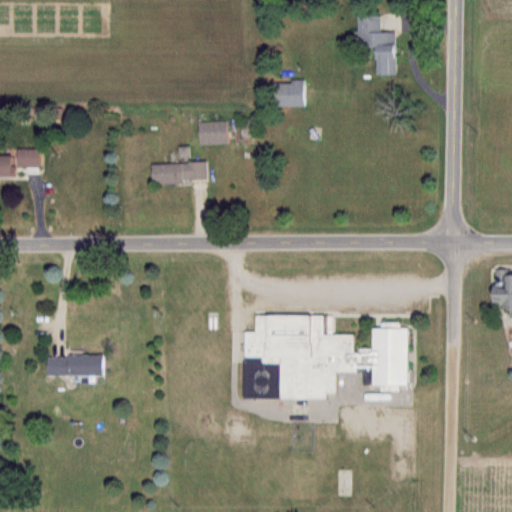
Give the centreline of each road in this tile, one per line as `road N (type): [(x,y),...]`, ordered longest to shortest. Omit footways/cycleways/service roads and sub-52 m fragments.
road 1 (residential): [(511,241),(0,246)]
road 2 (residential): [(453,345),(458,0)]
road 3 (residential): [(448,511),(453,345)]
